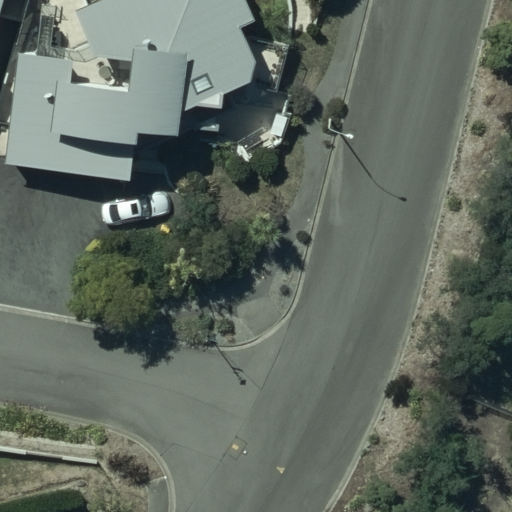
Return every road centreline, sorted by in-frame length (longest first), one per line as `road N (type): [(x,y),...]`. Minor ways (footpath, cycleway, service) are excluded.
road 1 (residential): [(304,424),(342,341),(378,224),(434,0)]
road 2 (residential): [(304,424),(0,357)]
